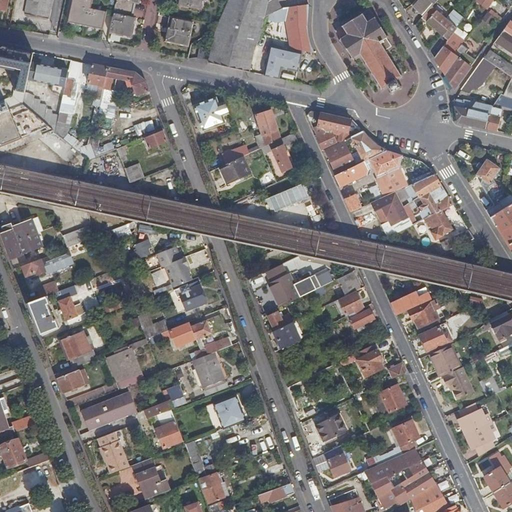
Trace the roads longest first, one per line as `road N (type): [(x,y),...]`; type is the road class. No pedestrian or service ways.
road 1 (residential): [(316,511),(168,100),(165,68)]
road 2 (residential): [(478,511),(289,95)]
road 3 (tertiary): [(0,279),(92,511)]
road 4 (tertiary): [(420,123),(511,274)]
road 5 (tertiary): [(0,35),(142,63)]
road 6 (tertiary): [(420,123),(425,69),(380,0)]
road 7 (tertiary): [(165,68),(289,95)]
road 8 (tertiary): [(325,0),(322,41),(365,111)]
